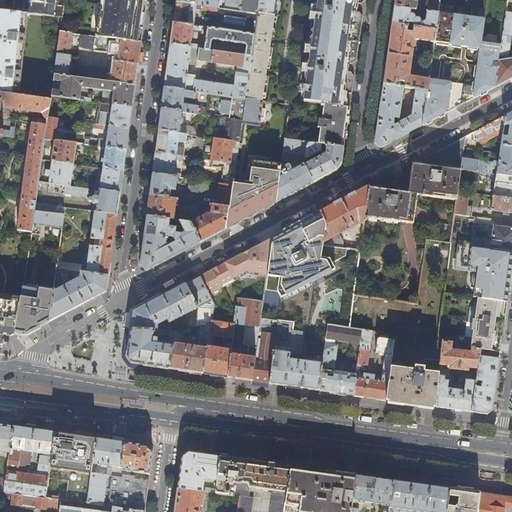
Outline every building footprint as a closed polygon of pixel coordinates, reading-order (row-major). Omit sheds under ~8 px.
[(14,0),(14,3),(14,4),(13,10),(10,10),(11,2),(1,0),(0,0),(0,10),(30,14),(63,18),(64,7),(58,6),(58,2),(56,2),(56,0),(61,0),(62,2),(65,2),(65,0),(14,0)] [(107,0),(101,0),(101,2),(99,16),(96,37),(102,38),(104,26),(100,25),(103,8),(106,8),(107,0)] [(107,0),(106,8),(103,8),(100,25),(104,26),(102,38),(141,43),(143,33),(146,8),(131,6),(132,0),(136,0),(147,2),(147,1),(142,0),(107,0)] [(177,0),(177,2),(221,8),(222,0),(177,0)] [(257,14),(259,0),(226,0),(225,9),(257,14)] [(277,0),(259,0),(257,14),(254,35),(251,57),(245,99),(262,101),(277,0)] [(314,0),(300,101),(321,104),(338,107),(340,93),(352,95),(355,78),(351,73),(339,72),(340,63),(352,65),(357,61),(363,17),(360,13),(347,11),(348,3),(361,5),(365,0),(314,0)] [(395,0),(394,7),(411,10),(417,10),(418,0),(395,0)] [(439,13),(440,0),(426,0),(425,6),(428,7),(427,12),(438,14),(439,13)] [(99,16),(101,2),(98,2),(97,4),(94,3),(93,15),(99,16)] [(254,35),(257,14),(225,9),(221,8),(177,2),(175,14),(174,24),(194,26),(196,10),(197,9),(202,10),(202,11),(206,12),(206,14),(214,15),(213,19),(216,19),(214,29),(254,35)] [(429,80),(410,77),(415,39),(435,42),(438,14),(427,12),(425,22),(423,23),(420,19),(415,19),(415,17),(413,16),(410,15),(411,10),(394,7),(393,15),(390,38),(386,68),(383,84),(399,86),(400,81),(406,82),(405,87),(416,89),(428,90),(429,80)] [(509,8),(506,8),(501,45),(499,57),(508,58),(511,30),(511,9),(511,10),(511,13),(508,13),(509,8)] [(30,14),(0,10),(0,93),(18,96),(27,16),(30,17),(30,14)] [(451,82),(447,113),(461,105),(495,88),(499,61),(499,57),(501,45),(482,43),(485,19),(439,13),(438,14),(435,42),(479,49),(475,86),(451,82)] [(194,26),(174,24),(173,34),(171,45),(191,48),(199,49),(200,45),(192,44),(194,30),(202,31),(202,28),(194,26)] [(251,57),(254,35),(214,29),(207,28),(205,50),(211,51),(212,42),(215,40),(245,44),(246,47),(245,56),(251,57)] [(72,34),(60,32),(54,75),(68,77),(71,53),(69,52),(72,34)] [(102,38),(96,37),(80,35),(79,47),(86,49),(106,52),(108,42),(113,43),(111,52),(116,53),(119,54),(118,61),(115,61),(114,70),(112,83),(135,86),(137,74),(141,43),(102,38)] [(245,100),(245,99),(251,57),(245,56),(211,51),(205,50),(199,49),(198,61),(238,67),(235,86),(198,81),(199,78),(196,78),(196,76),(187,74),(191,48),(171,45),(166,81),(165,88),(209,94),(225,97),(245,100)] [(511,59),(499,61),(495,88),(508,81),(511,78),(511,59)] [(73,67),(71,77),(105,82),(106,69),(87,66),(73,67)] [(105,82),(112,83),(114,70),(106,69),(105,82)] [(52,90),(51,97),(81,101),(82,88),(94,89),(94,90),(102,91),(102,90),(103,91),(102,103),(132,108),(134,96),(135,86),(112,83),(105,82),(71,77),(68,77),(54,75),(54,81),(61,82),(60,91),(52,90)] [(447,113),(451,82),(429,79),(429,80),(428,90),(423,126),(447,113)] [(380,147),(423,126),(428,90),(416,89),(412,116),(398,123),(398,124),(395,125),(393,120),(393,117),(398,118),(398,119),(399,119),(404,87),(399,86),(383,84),(379,115),(375,143),(380,147)] [(208,103),(209,94),(165,88),(164,97),(162,109),(185,113),(207,116),(208,108),(183,104),(184,98),(195,99),(194,101),(208,103)] [(0,93),(0,136),(3,137),(4,132),(3,132),(0,131),(0,111),(0,112),(2,101),(5,102),(5,106),(5,108),(6,108),(7,109),(43,114),(46,119),(48,120),(48,118),(51,100),(18,96),(0,93)] [(242,122),(245,100),(225,97),(222,118),(228,119),(242,122)] [(97,112),(95,124),(104,125),(129,129),(131,117),(132,108),(102,103),(100,103),(98,112),(97,112)] [(338,107),(321,104),(321,107),(324,107),(322,120),(319,120),(318,128),(321,129),(318,144),(321,145),(323,145),(344,148),(346,138),(350,108),(338,107)] [(161,119),(159,131),(187,135),(188,135),(189,127),(180,125),(181,125),(182,125),(183,124),(183,121),(183,119),(181,119),(182,115),(184,115),(185,113),(162,109),(161,119)] [(511,112),(505,116),(502,133),(496,174),(511,176),(511,112)] [(297,115),(289,114),(289,119),(288,120),(287,125),(295,126),(297,115)] [(502,133),(505,116),(483,128),(473,133),(475,147),(502,133)] [(59,119),(48,118),(48,120),(47,125),(45,139),(56,141),(59,119)] [(240,143),(242,122),(228,119),(225,141),(236,142),(240,143)] [(15,128),(14,138),(13,141),(19,142),(21,126),(32,128),(33,123),(16,121),(15,128)] [(45,139),(47,125),(36,123),(33,123),(32,128),(18,230),(32,232),(33,225),(35,211),(36,203),(39,182),(45,139)] [(94,126),(77,123),(75,131),(93,133),(94,126)] [(129,129),(104,125),(104,129),(109,130),(107,142),(104,143),(98,142),(98,147),(126,150),(128,137),(129,129)] [(4,132),(3,137),(14,138),(15,128),(11,127),(10,131),(4,130),(3,132),(4,132)] [(156,152),(183,156),(185,149),(177,148),(179,137),(186,138),(187,135),(159,131),(158,141),(156,152)] [(413,164),(461,170),(462,158),(465,137),(459,140),(413,164)] [(236,146),(236,142),(225,141),(215,139),(212,160),(213,161),(231,163),(233,149),(236,146)] [(308,143),(286,140),(284,150),(306,154),(308,143)] [(77,144),(56,141),(53,162),(74,165),(77,144)] [(321,145),(318,144),(308,143),(306,154),(305,159),(320,151),(321,145)] [(344,148),(323,145),(323,147),(324,148),(326,149),(326,154),(305,165),(314,183),(326,177),(337,171),(342,165),(344,148)] [(98,147),(98,150),(106,151),(105,160),(102,160),(102,162),(104,163),(103,169),(123,172),(125,161),(126,150),(98,147)] [(154,162),(153,174),(181,178),(181,175),(174,173),(176,159),(183,160),(183,156),(156,152),(154,162)] [(478,161),(462,158),(461,170),(477,172),(478,161)] [(234,180),(236,164),(231,163),(213,161),(213,167),(220,168),(220,167),(224,168),(222,181),(218,181),(218,184),(221,184),(233,186),(234,180)] [(493,163),(478,161),(477,172),(492,174),(493,163)] [(74,165),(53,162),(51,171),(46,170),(46,175),(51,176),(50,183),(71,187),(74,165)] [(230,208),(227,229),(252,216),(277,203),(280,178),(282,166),(254,162),(251,183),(234,180),(233,186),(230,208)] [(295,193),(314,183),(305,165),(305,164),(302,165),(303,166),(292,173),(292,169),(290,165),(288,165),(284,167),(284,169),(285,172),(283,173),(285,176),(280,178),(277,203),(295,193)] [(461,170),(413,164),(408,194),(417,196),(456,201),(458,192),(460,178),(461,170)] [(100,191),(120,193),(122,181),(123,172),(103,169),(101,187),(93,187),(93,190),(100,191)] [(477,172),(461,170),(460,178),(476,180),(477,172)] [(152,185),(150,195),(170,198),(172,191),(176,192),(178,181),(185,182),(190,183),(189,185),(188,186),(191,192),(208,195),(217,187),(218,184),(181,178),(153,174),(152,185)] [(511,199),(511,185),(495,183),(493,197),(511,199)] [(218,205),(230,208),(233,186),(221,184),(218,205)] [(87,197),(89,189),(73,187),(72,195),(87,197)] [(343,201),(320,213),(327,225),(324,242),(349,229),(348,226),(350,225),(351,228),(359,224),(364,225),(365,221),(369,189),(343,201)] [(398,193),(369,189),(365,221),(367,222),(368,219),(379,221),(399,223),(400,220),(401,215),(400,208),(396,208),(398,193)] [(97,212),(117,215),(119,204),(120,193),(100,191),(99,198),(95,197),(93,199),(90,198),(90,202),(92,203),(94,205),(98,205),(97,212)] [(458,192),(456,201),(454,215),(465,216),(469,194),(458,192)] [(405,194),(398,193),(396,208),(400,208),(401,215),(400,220),(402,220),(408,221),(413,222),(417,196),(408,194),(405,194)] [(149,207),(147,217),(170,220),(174,221),(177,200),(170,198),(150,195),(149,207)] [(511,213),(511,199),(493,197),(491,197),(490,199),(493,199),(491,211),(511,213)] [(54,206),(36,203),(35,211),(53,213),(54,206)] [(215,235),(227,229),(230,208),(218,205),(212,205),(211,215),(208,214),(190,223),(201,243),(215,235)] [(81,265),(80,273),(82,273),(109,277),(109,271),(117,215),(97,212),(95,212),(91,239),(101,240),(100,248),(90,246),(88,265),(81,265)] [(324,246),(324,242),(327,225),(320,213),(308,220),(272,239),(267,278),(263,302),(261,319),(276,321),(278,308),(319,314),(316,344),(325,345),(326,345),(326,340),(328,326),(350,329),(354,296),(354,294),(360,250),(324,246)] [(465,216),(454,215),(453,223),(467,225),(469,217),(465,216)] [(147,217),(143,248),(141,266),(148,271),(193,247),(201,243),(190,223),(180,222),(185,232),(182,234),(176,233),(177,228),(169,227),(170,220),(147,217)] [(32,232),(21,298),(20,302),(30,303),(30,304),(39,306),(42,279),(55,280),(56,275),(57,269),(63,228),(33,225),(32,232)] [(446,225),(444,243),(450,244),(453,226),(446,225)] [(479,241),(478,248),(486,249),(511,252),(511,228),(494,226),(491,247),(487,247),(488,244),(486,242),(479,241)] [(222,265),(200,277),(209,295),(222,288),(221,286),(233,279),(234,282),(246,276),(267,278),(272,239),(259,246),(222,265)] [(511,267),(511,252),(486,249),(485,256),(492,257),(491,261),(489,263),(489,267),(490,269),(488,289),(509,292),(511,267)] [(448,270),(445,294),(461,296),(464,272),(448,270)] [(68,275),(56,275),(55,280),(50,322),(106,292),(109,277),(82,273),(81,276),(81,277),(78,277),(76,278),(77,281),(72,283),(68,275)] [(209,295),(200,277),(186,284),(198,308),(212,301),(209,295)] [(55,280),(42,279),(39,306),(30,304),(30,303),(20,302),(15,335),(22,335),(50,322),(55,280)] [(198,308),(186,284),(158,300),(134,312),(131,330),(158,331),(158,326),(166,322),(168,324),(169,324),(170,324),(176,320),(198,308)] [(0,343),(3,344),(4,334),(15,335),(20,302),(21,298),(0,294),(0,343)] [(263,302),(239,299),(235,325),(246,326),(243,348),(248,349),(247,358),(231,356),(228,378),(232,378),(245,380),(253,381),(256,358),(258,339),(259,333),(261,319),(263,302)] [(481,350),(501,353),(504,330),(507,303),(478,299),(475,321),(473,321),(471,331),(473,331),(471,348),(472,348),(481,350)] [(214,305),(212,301),(198,308),(197,318),(196,327),(200,326),(211,325),(211,323),(214,305)] [(276,321),(261,319),(259,333),(277,335),(279,321),(276,321)] [(294,323),(290,354),(297,354),(296,361),(303,362),(304,357),(301,357),(304,340),(305,339),(308,322),(294,320),(294,323)] [(277,335),(275,351),(290,354),(294,323),(279,321),(277,335)] [(235,326),(211,323),(211,325),(204,374),(216,376),(228,378),(231,356),(233,345),(226,344),(225,349),(212,347),(214,337),(233,339),(235,326)] [(175,331),(170,369),(187,371),(204,374),(211,325),(200,326),(197,347),(180,345),(182,334),(189,333),(188,329),(175,331)] [(360,345),(362,331),(350,329),(328,326),(326,340),(360,345)] [(132,363),(153,367),(170,369),(175,331),(158,331),(131,330),(127,357),(132,363)] [(356,379),(354,396),(373,399),(386,401),(388,384),(389,384),(391,369),(394,341),(378,339),(376,353),(386,354),(382,382),(374,381),(375,375),(359,373),(360,371),(360,369),(364,369),(364,366),(368,366),(372,338),(373,332),(362,331),(360,345),(358,359),(357,365),(355,379),(356,379)] [(277,335),(259,333),(258,339),(262,340),(260,359),(256,358),(253,381),(263,383),(270,384),(275,351),(277,335)] [(439,375),(436,408),(453,410),(472,413),(477,380),(472,379),(472,382),(466,381),(465,392),(447,389),(450,370),(468,371),(468,368),(478,369),(480,357),(481,350),(472,348),(472,353),(450,351),(451,343),(442,342),(439,375)] [(324,357),(319,391),(338,394),(354,396),(356,379),(355,379),(357,365),(350,364),(349,374),(341,373),(342,368),(337,367),(336,372),(326,371),(326,369),(334,370),(338,346),(326,345),(325,345),(324,357)] [(275,351),(270,384),(278,385),(285,386),(290,354),(275,351)] [(290,354),(285,386),(300,388),(319,391),(324,357),(317,356),(316,357),(316,360),(314,360),(313,363),(303,362),(296,361),(297,354),(290,354)] [(477,380),(472,413),(484,414),(486,415),(492,411),(496,386),(499,360),(480,357),(478,369),(477,380)] [(426,406),(436,408),(439,375),(424,373),(424,369),(416,368),(416,372),(391,369),(389,384),(388,384),(386,401),(426,406)] [(15,421),(14,427),(34,430),(35,423),(15,421)] [(0,424),(0,450),(10,452),(13,427),(4,425),(0,424)] [(14,427),(13,427),(10,452),(6,479),(4,492),(46,498),(49,478),(52,456),(43,455),(41,455),(40,460),(38,463),(39,465),(38,476),(18,473),(21,453),(31,455),(32,451),(43,453),(52,454),(55,433),(39,430),(34,430),(14,427)] [(68,481),(66,501),(87,504),(88,504),(92,472),(94,457),(97,438),(74,435),(55,433),(52,454),(52,456),(49,478),(68,481)] [(109,440),(97,438),(94,457),(92,472),(112,476),(113,466),(122,467),(122,461),(123,458),(124,442),(114,441),(111,440),(109,440)] [(134,444),(124,442),(123,458),(122,461),(122,467),(121,469),(123,474),(130,475),(131,471),(150,474),(152,462),(153,451),(148,446),(139,444),(134,444)] [(181,470),(178,488),(203,492),(203,487),(206,488),(206,485),(203,485),(204,482),(207,479),(217,481),(221,456),(204,454),(188,452),(182,457),(181,470)] [(232,458),(221,456),(217,481),(217,486),(216,494),(240,497),(238,506),(237,511),(251,511),(254,498),(249,497),(251,488),(271,491),(271,494),(273,494),(270,511),(284,511),(290,471),(291,466),(264,462),(232,458)] [(122,467),(113,466),(112,476),(123,477),(123,474),(121,469),(122,467)] [(305,473),(290,471),(284,511),(350,511),(351,509),(352,501),(355,477),(340,475),(334,474),(333,477),(305,473)] [(135,476),(130,475),(123,474),(123,477),(112,476),(92,472),(88,504),(113,507),(123,509),(130,510),(145,511),(148,493),(149,478),(146,481),(136,479),(135,478),(135,476)] [(365,510),(370,511),(371,505),(374,479),(362,478),(355,477),(352,501),(355,502),(359,507),(365,507),(365,510)] [(383,481),(374,479),(371,505),(389,508),(393,482),(383,481)] [(401,483),(393,482),(389,508),(388,511),(445,511),(449,490),(418,486),(414,485),(401,483)] [(207,493),(216,494),(217,486),(211,485),(211,488),(208,488),(207,493)] [(174,511),(200,511),(201,507),(203,507),(205,492),(203,492),(178,488),(174,511)] [(449,490),(445,511),(476,511),(479,494),(449,490)] [(52,499),(46,498),(4,492),(0,491),(0,504),(12,506),(12,505),(46,508),(46,504),(51,505),(52,499)] [(511,511),(511,498),(501,497),(479,494),(476,511),(511,511)] [(66,501),(61,500),(59,511),(86,511),(87,504),(66,501)]
